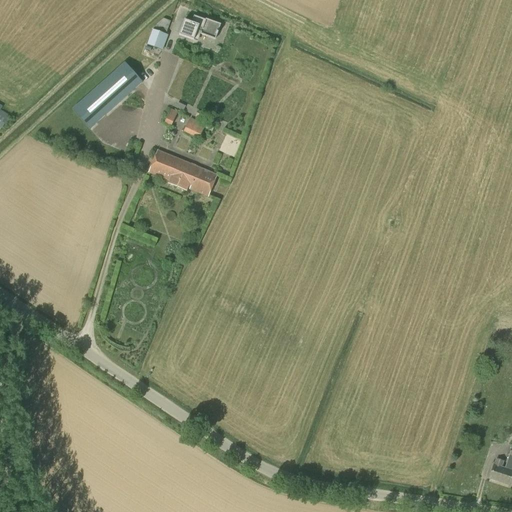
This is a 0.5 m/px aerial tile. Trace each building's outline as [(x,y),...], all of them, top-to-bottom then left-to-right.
[(205,20),(194,16),(191,23),(184,20),(179,35),(197,42),(200,35),(215,40),(221,25),(205,19),(205,20)] [(162,51),(168,35),(152,30),(147,45),(162,51)] [(125,62),(74,110),(92,130),(119,105),(134,91),(144,82),(125,62)] [(0,128),(1,130),(10,116),(1,110),(3,107),(0,105),(0,128)] [(171,126),(178,113),(171,110),(164,123),(171,126)] [(199,139),(205,125),(190,118),(183,132),(199,139)] [(211,132),(215,126),(207,122),(204,128),(211,132)] [(217,128),(210,145),(231,154),(239,137),(217,128)] [(208,197),(217,175),(157,150),(148,172),(169,181),(168,184),(186,191),(187,189),(208,197)] [(180,260),(185,255),(177,248),(173,253),(180,260)] [(511,478),(511,447),(504,469),(501,468),(502,462),(496,460),(494,465),(489,479),(497,481),(497,479),(511,483),(511,478)]
